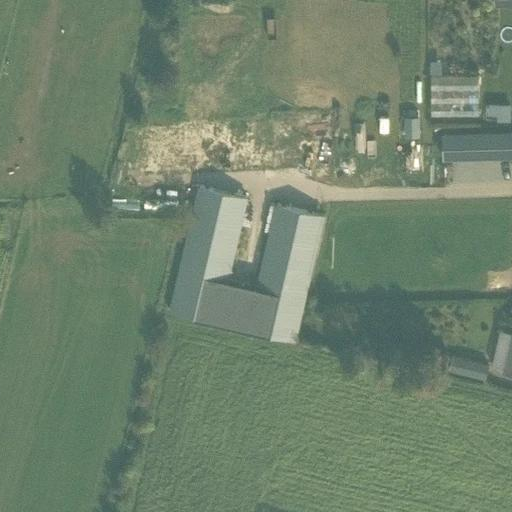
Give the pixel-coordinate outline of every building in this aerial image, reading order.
[(275,119),(145,124),(146,153),(180,151),(180,171),(314,166),(313,147),(315,147),(313,108),(275,109),(275,119)] [(419,135),(418,118),(405,118),(406,135),(419,135)] [(511,130),(443,132),(443,155),(444,159),(511,157),(511,130)] [(169,311),(246,328),(296,340),(326,215),(275,203),(256,286),(230,280),(249,197),(199,185),(198,188),(193,207),(169,311)] [(511,334),(503,372),(511,374),(511,334)] [(486,379),(487,377),(490,363),(453,354),(449,370),(486,379)]
